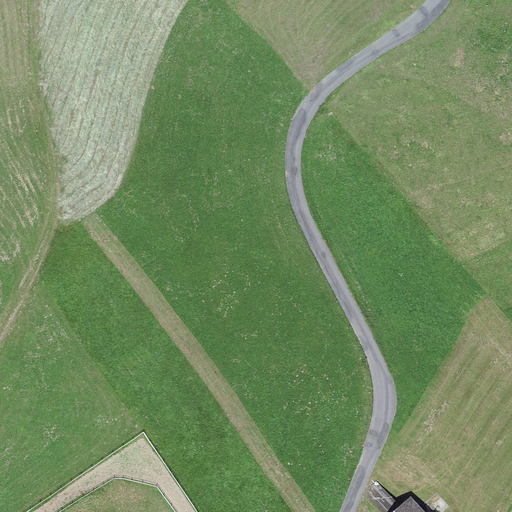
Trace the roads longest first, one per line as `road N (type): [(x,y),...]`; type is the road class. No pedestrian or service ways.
road 1 (track): [(350,511),(385,388),(301,210),(296,140),(329,82),(438,0)]
road 2 (track): [(37,0),(57,177),(36,274),(0,340)]
